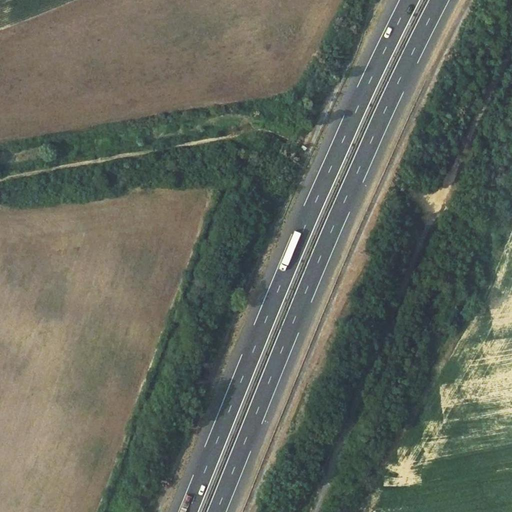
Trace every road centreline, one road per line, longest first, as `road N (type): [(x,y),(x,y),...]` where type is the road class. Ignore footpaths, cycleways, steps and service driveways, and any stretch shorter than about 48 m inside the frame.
road 1 (motorway): [(216,511),(322,252),(439,0)]
road 2 (motorway): [(409,0),(298,239),(187,511)]
road 3 (track): [(511,54),(435,208),(312,511)]
road 4 (track): [(435,208),(262,132),(0,179)]
